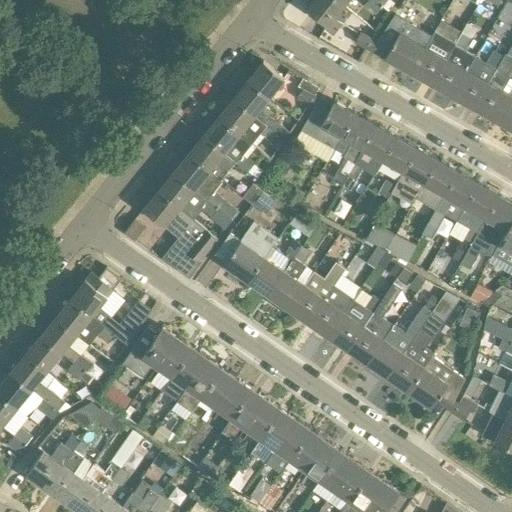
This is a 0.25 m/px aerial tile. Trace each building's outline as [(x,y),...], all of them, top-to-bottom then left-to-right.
[(327,26),(344,5),(336,0),(312,0),(306,9),(327,26)] [(382,7),(374,0),(367,0),(363,5),(375,15),(382,7)] [(431,35),(394,14),(376,42),(371,51),(410,73),(435,31),(434,30),(431,35)] [(455,43),(435,31),(410,73),(431,85),(455,43)] [(373,38),(361,32),(355,42),(367,49),(373,38)] [(476,57),(464,50),(470,37),(461,32),(455,43),(431,85),(453,97),(468,71),(476,57)] [(453,97),(495,121),(509,95),(511,88),(511,47),(509,46),(504,56),(496,70),(486,64),(487,63),(476,57),(468,71),(453,97)] [(486,64),(496,70),(504,56),(494,50),(487,63),(486,64)] [(247,81),(269,98),(285,78),(263,61),(247,81)] [(319,88),(303,78),(298,86),(302,89),(297,98),(309,105),(319,88)] [(233,99),(283,140),(290,132),(270,116),(273,113),(263,105),(269,98),(247,81),(233,99)] [(495,121),(511,130),(511,96),(509,95),(495,121)] [(309,115),(301,130),(344,154),(343,157),(344,157),(331,180),(341,185),(376,125),(334,101),(332,105),(320,98),(310,115),(309,115)] [(277,148),(283,140),(233,99),(218,117),(251,144),(260,134),(277,148)] [(203,135),(224,152),(248,171),(252,166),(241,156),(251,144),(218,117),(203,135)] [(362,168),(374,175),(382,160),(383,160),(397,137),(376,125),(341,185),(350,190),(353,185),(362,168)] [(188,153),(222,181),(222,180),(221,179),(228,170),(217,161),(224,152),(203,135),(188,153)] [(383,160),(402,171),(404,172),(418,148),(397,137),(383,160)] [(415,197),(417,198),(438,160),(418,148),(404,172),(396,187),(415,197)] [(173,172),(225,215),(230,219),(237,211),(214,191),(222,181),(188,153),(173,172)] [(417,198),(435,209),(437,210),(459,172),(438,160),(417,198)] [(201,208),(212,217),(225,229),(232,221),(230,219),(225,215),(173,172),(158,191),(187,214),(192,218),(201,208)] [(458,221),(480,184),(459,172),(437,210),(430,223),(423,233),(431,238),(437,228),(445,214),(458,221)] [(389,200),(396,187),(387,181),(379,194),(389,200)] [(262,192),(253,184),(242,197),(251,204),(262,192)] [(450,234),(460,240),(456,248),(465,253),(459,263),(461,264),(500,195),(480,184),(458,221),(450,234)] [(302,201),(306,194),(297,189),(293,196),(302,201)] [(211,248),(218,239),(192,218),(187,214),(158,191),(143,209),(179,238),(185,231),(197,241),(188,251),(200,262),(211,248)] [(275,201),(261,193),(253,206),(267,215),(275,201)] [(470,269),(480,253),(493,255),(493,256),(511,222),(511,201),(500,195),(461,264),(470,269)] [(136,240),(146,227),(138,220),(127,233),(136,240)] [(511,266),(511,222),(493,256),(511,266)] [(376,223),(367,240),(378,246),(387,251),(388,251),(397,235),(376,223)] [(240,240),(230,233),(213,258),(249,282),(265,259),(264,258),(272,246),(247,230),(240,240)] [(303,246),(301,245),(307,236),(299,231),(293,239),(284,252),(294,259),(303,246)] [(388,251),(394,254),(408,262),(416,245),(397,235),(388,251)] [(304,286),(296,280),(306,266),(303,263),(311,251),(303,246),(294,259),(285,272),(268,296),(288,310),(304,286)] [(375,268),(387,251),(378,246),(374,252),(367,263),(375,268)] [(285,272),(265,259),(249,282),(268,296),(285,272)] [(308,324),(335,285),(334,284),(342,273),(345,268),(335,261),(324,277),(315,271),(304,286),(288,310),(308,324)] [(107,267),(99,278),(98,278),(91,272),(69,299),(91,316),(104,326),(114,334),(127,344),(143,322),(128,311),(119,323),(99,306),(107,297),(113,290),(110,287),(118,277),(107,267)] [(384,341),(377,336),(387,321),(383,318),(404,288),(395,282),(382,301),(373,314),(364,327),(348,351),(367,364),(384,341)] [(470,296),(480,302),(482,301),(494,292),(478,283),(470,296)] [(353,299),(353,298),(335,285),(308,324),(328,337),(344,313),(343,313),(353,299)] [(495,291),(481,302),(490,308),(501,295),(495,291)] [(364,307),(373,314),(382,301),(373,294),(364,307)] [(427,305),(433,310),(440,301),(433,296),(427,305)] [(55,317),(77,334),(91,316),(69,299),(55,317)] [(344,313),(328,337),(348,351),(364,327),(373,314),(364,307),(353,299),(343,313),(344,313)] [(405,332),(395,325),(384,341),(367,364),(387,378),(404,354),(432,312),(423,305),(405,332)] [(477,316),(466,310),(462,318),(472,325),(477,316)] [(407,392),(432,356),(431,355),(433,352),(425,347),(444,320),(432,312),(404,354),(387,378),(407,392)] [(511,328),(486,316),(483,329),(502,339),(511,344),(511,331),(510,330),(511,328)] [(89,344),(77,334),(55,317),(40,336),(62,353),(73,362),(85,371),(91,363),(80,354),(89,344)] [(104,326),(97,335),(107,343),(114,334),(104,326)] [(152,365),(156,368),(177,337),(162,326),(158,333),(148,326),(123,363),(143,377),(152,365)] [(47,371),(62,353),(40,336),(25,354),(47,371)] [(162,389),(192,347),(177,337),(156,368),(159,370),(151,382),(162,389)] [(511,344),(502,339),(497,348),(511,354),(511,367),(511,370),(511,344)] [(185,388),(206,357),(192,347),(162,389),(177,399),(185,388)] [(47,371),(25,354),(10,372),(32,390),(43,399),(57,411),(65,402),(39,381),(47,371)] [(465,378),(432,356),(407,392),(431,409),(437,401),(448,409),(453,403),(465,378)] [(206,357),(185,388),(177,399),(176,401),(191,411),(200,398),(221,367),(206,357)] [(78,380),(85,371),(73,362),(66,370),(78,380)] [(215,409),(236,378),(221,367),(200,398),(215,409)] [(32,390),(10,372),(0,384),(0,393),(17,408),(32,390)] [(498,391),(504,393),(509,383),(493,375),(488,384),(499,390),(498,391)] [(480,381),(472,376),(464,391),(473,396),(480,381)] [(229,419),(251,388),(236,378),(215,409),(229,419)] [(251,388),(229,419),(221,432),(232,439),(240,426),(244,429),(266,399),(251,388)] [(511,397),(504,393),(498,391),(491,405),(489,410),(489,411),(495,415),(505,420),(511,423),(511,397)] [(0,424),(2,426),(17,408),(0,393),(0,424)] [(462,396),(457,406),(453,413),(464,420),(470,412),(471,413),(477,404),(462,396)] [(124,413),(125,413),(129,406),(131,404),(122,398),(116,408),(124,413)] [(59,412),(57,411),(43,399),(36,407),(52,420),(59,412)] [(260,440),(281,409),(266,399),(244,429),(260,440)] [(88,429),(101,409),(91,402),(69,414),(88,429)] [(274,450),(296,419),(281,409),(260,440),(274,450)] [(491,425),(486,436),(494,442),(511,450),(511,423),(505,420),(495,415),(491,425)] [(151,421),(145,417),(139,426),(144,430),(151,421)] [(290,461),(311,430),(296,419),(274,450),(290,461)] [(13,436),(24,445),(31,435),(21,427),(13,436)] [(129,455),(143,434),(134,428),(120,448),(129,455)] [(304,471),(325,440),(311,430),(290,461),(304,471)] [(60,443),(51,455),(43,450),(26,475),(46,489),(64,464),(81,439),(72,433),(63,444),(60,443)] [(24,445),(13,436),(7,444),(17,453),(24,445)] [(89,447),(91,445),(81,439),(64,464),(46,489),(66,503),(83,478),(93,463),(82,456),(89,447)] [(319,481),(340,450),(325,440),(304,471),(319,481)] [(355,460),(340,450),(319,481),(333,491),(355,460)] [(159,468),(171,477),(180,464),(168,456),(159,468)] [(198,468),(206,473),(212,465),(204,459),(198,468)] [(333,491),(348,501),(369,471),(355,460),(333,491)] [(66,503),(78,511),(88,511),(103,492),(111,480),(120,467),(111,461),(104,471),(93,463),(83,478),(66,503)] [(229,484),(239,491),(253,471),(243,464),(229,484)] [(120,467),(111,480),(120,486),(129,473),(120,467)] [(341,511),(361,511),(362,511),(363,511),(384,481),(369,471),(348,501),(341,511)] [(363,511),(394,511),(404,497),(399,493),(400,492),(384,481),(363,511)] [(123,506),(119,511),(148,511),(160,495),(151,488),(144,498),(134,491),(123,506)] [(103,492),(88,511),(119,511),(123,506),(103,492)] [(207,511),(213,504),(218,497),(211,493),(204,504),(197,500),(188,511),(207,511)] [(161,511),(169,501),(160,495),(152,507),(159,511),(161,511)]
